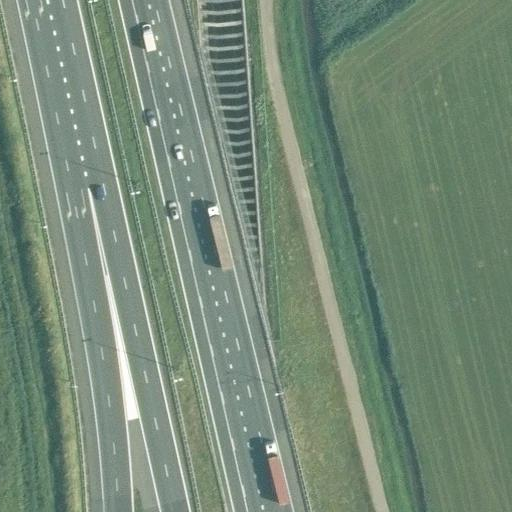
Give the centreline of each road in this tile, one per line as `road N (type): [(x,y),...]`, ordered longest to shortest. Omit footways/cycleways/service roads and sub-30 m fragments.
road 1 (motorway): [(259,511),(143,0)]
road 2 (motorway): [(93,182),(169,511)]
road 3 (motorway): [(93,182),(121,511)]
road 4 (motorway): [(53,0),(93,182)]
